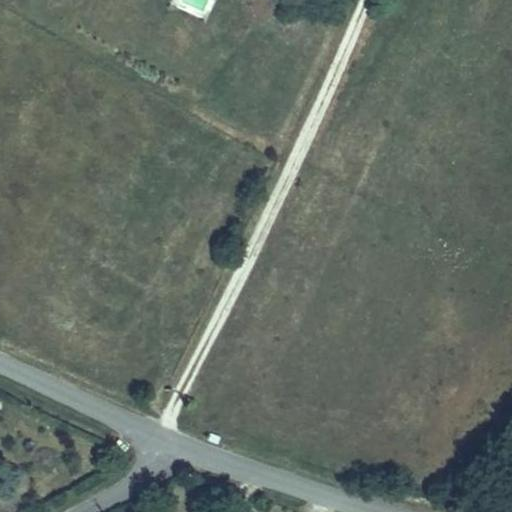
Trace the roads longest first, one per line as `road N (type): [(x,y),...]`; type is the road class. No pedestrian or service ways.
road 1 (unclassified): [(181,445),(376,511)]
road 2 (unclassified): [(0,361),(181,445)]
road 3 (residential): [(181,445),(81,511)]
